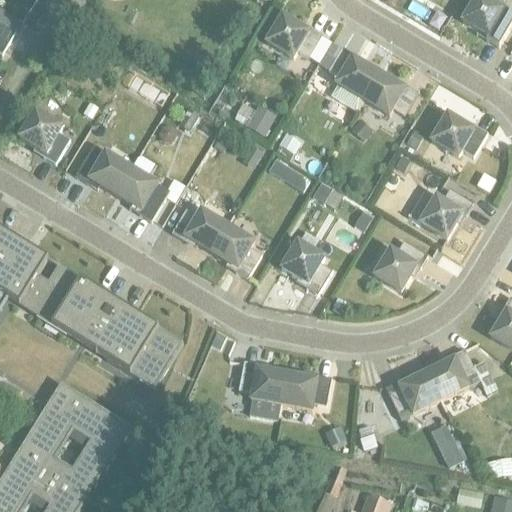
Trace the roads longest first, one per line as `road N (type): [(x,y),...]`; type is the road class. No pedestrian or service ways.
road 1 (residential): [(0,180),(246,325),(359,344),(415,333),(446,315),(511,222)]
road 2 (residential): [(511,109),(343,0)]
road 3 (unclassified): [(61,0),(0,106)]
